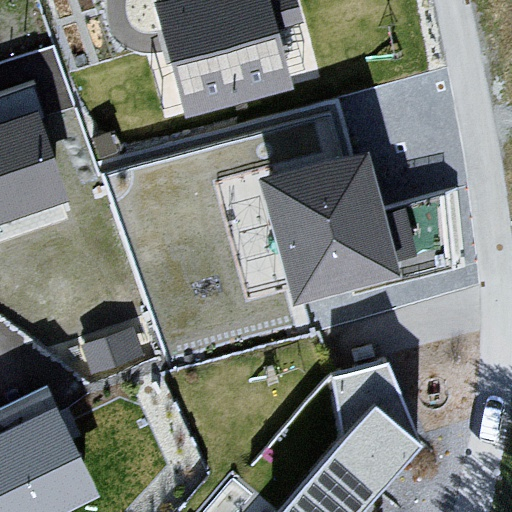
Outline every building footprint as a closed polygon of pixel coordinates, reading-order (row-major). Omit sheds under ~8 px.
[(308,21),(302,0),(171,0),(154,5),(183,114),(292,85),(277,30),(308,21)] [(36,114),(0,125),(0,222),(66,200),(36,114)] [(403,272),(368,148),(257,180),(293,304),(403,272)] [(387,363),(336,377),(344,445),(283,511),(366,511),(425,445),(387,363)] [(0,420),(55,397),(47,380),(0,400),(0,420)] [(57,407),(0,434),(0,511),(63,511),(99,495),(57,407)]
